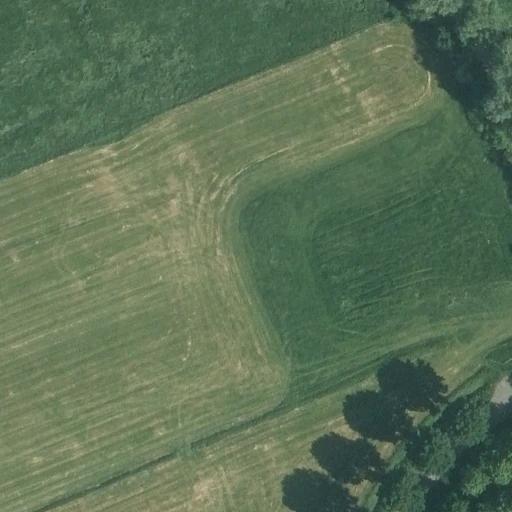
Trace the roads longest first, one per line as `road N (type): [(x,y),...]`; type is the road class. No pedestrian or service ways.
road 1 (unclassified): [(397,511),(436,451),(511,389)]
road 2 (track): [(433,0),(511,103)]
